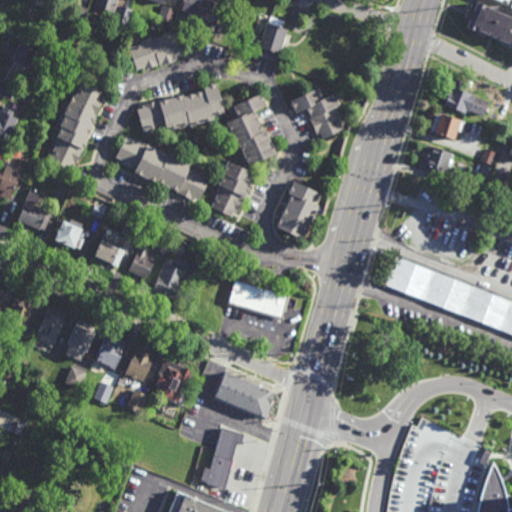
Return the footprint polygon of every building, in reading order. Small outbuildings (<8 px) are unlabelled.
[(48,0),(46,8),(35,5),(36,0),(48,0)] [(118,0),(114,12),(94,5),(95,0),(118,0)] [(212,0),(216,1),(213,10),(207,8),(204,16),(191,12),(190,14),(187,13),(188,11),(181,8),(183,0),(212,0)] [(511,15),(511,45),(466,27),(469,19),(465,17),(469,7),(473,9),(477,1),(511,15)] [(84,21),(83,20),(81,25),(74,22),(75,18),(69,16),(72,3),(88,8),(84,21)] [(172,23),(158,18),(163,4),(177,8),(172,23)] [(128,20),(120,18),(124,6),(132,9),(128,20)] [(281,27),(285,28),(283,34),(288,36),(284,49),(279,48),(278,52),(249,43),(257,20),(264,22),(266,23),(269,15),(283,20),(281,27)] [(211,37),(203,34),(207,22),(215,25),(211,37)] [(177,56),(178,60),(161,66),(160,64),(143,70),(142,67),(137,69),(129,48),(142,42),(142,40),(151,37),(152,39),(159,36),(159,38),(174,32),(182,54),(177,56)] [(11,57),(1,53),(6,43),(15,48),(11,57)] [(111,67),(103,65),(105,55),(113,57),(111,67)] [(475,95),(475,96),(488,101),(486,107),(489,109),(488,111),(485,110),(483,116),(467,110),(465,113),(444,105),(447,98),(444,96),(446,90),(449,91),(454,79),(465,83),(462,89),(475,95)] [(100,98),(102,99),(95,115),(96,115),(92,126),(94,127),(84,149),(83,149),(75,165),(72,164),(70,169),(49,159),(56,145),(54,144),(62,126),(60,125),(65,115),(64,114),(69,102),(70,102),(73,95),(75,96),(82,82),(103,92),(100,98)] [(226,112),(215,114),(216,118),(191,125),(191,123),(168,130),(167,127),(158,129),(158,127),(143,131),(138,110),(143,108),(142,104),(160,100),(160,101),(185,94),(185,96),(207,90),(206,86),(218,83),(226,112)] [(321,98),(331,93),(337,106),(335,107),(339,115),(337,116),(343,129),(322,139),(320,133),(316,135),(308,118),(310,118),(305,107),(295,112),(289,101),(316,88),(321,98)] [(25,107),(14,103),(19,91),(30,96),(25,107)] [(261,131),(263,130),(274,153),(247,166),(237,144),(238,144),(227,122),(239,117),(233,105),(258,93),(264,105),(252,111),(261,131)] [(14,112),(12,116),(18,118),(8,142),(0,139),(0,111),(1,111),(3,107),(14,112)] [(460,132),(457,131),(455,139),(435,133),(435,132),(430,131),(435,112),(463,120),(460,132)] [(500,130),(492,127),(495,119),(503,122),(500,130)] [(139,143),(141,141),(169,155),(170,153),(192,165),(191,167),(197,170),(196,173),(210,179),(200,200),(195,197),(194,200),(178,192),(178,191),(159,181),(157,183),(135,172),(136,170),(120,162),(122,160),(116,157),(126,136),(139,143)] [(452,163),(449,162),(444,177),(426,171),(427,168),(424,167),(430,146),(452,153),(450,158),(453,159),(452,163)] [(491,165),(495,153),(484,149),(479,161),(491,165)] [(10,200),(0,195),(0,172),(5,160),(23,168),(10,200)] [(237,212),(236,211),(233,217),(212,207),(218,194),(216,193),(225,174),(224,174),(229,162),(253,173),(247,185),(249,186),(237,212)] [(301,240),(275,227),(290,196),(286,194),(292,181),(319,194),(314,205),(317,206),(301,240)] [(45,230),(40,228),(39,230),(31,227),(30,229),(24,227),(25,224),(17,221),(30,188),(40,192),(35,207),(47,212),(47,213),(50,215),(45,230)] [(102,218),(91,214),(95,203),(106,208),(102,218)] [(83,225),(81,229),(82,229),(79,237),(84,239),(80,249),(75,247),(74,249),(62,244),(61,245),(55,243),(56,241),(54,241),(62,221),(69,224),(70,219),(83,225)] [(138,240),(122,233),(128,219),(144,226),(138,240)] [(116,242),(116,244),(118,245),(117,247),(125,251),(118,267),(94,256),(100,241),(101,242),(104,236),(116,242)] [(166,255),(154,249),(160,238),(172,243),(166,255)] [(181,257),(170,252),(175,240),(187,246),(181,257)] [(151,250),(148,254),(153,257),(151,260),(155,262),(146,279),(129,270),(137,254),(137,253),(141,245),(151,250)] [(511,302),(395,258),(385,287),(511,335),(511,302)] [(173,267),(179,270),(182,263),(190,267),(179,293),(180,294),(179,296),(178,295),(175,301),(153,292),(164,264),(166,265),(168,259),(175,262),(173,267)] [(287,297),(281,318),(231,303),(237,282),(287,297)] [(0,313),(9,293),(0,289),(0,313)] [(37,304),(24,335),(4,326),(15,298),(22,301),(24,298),(37,304)] [(53,347),(43,343),(40,350),(32,346),(48,308),(66,315),(53,347)] [(95,328),(93,333),(96,334),(87,354),(85,352),(83,357),(72,352),(74,348),(67,345),(76,325),(77,326),(79,321),(95,328)] [(123,340),(121,344),(126,346),(116,371),(94,362),(104,338),(109,340),(111,335),(123,340)] [(18,368),(4,363),(11,347),(24,353),(18,368)] [(155,354),(152,360),(153,361),(144,383),(130,378),(128,382),(123,380),(135,352),(136,353),(138,347),(155,354)] [(188,393),(186,392),(182,401),(165,394),(165,393),(159,390),(161,385),(157,384),(160,377),(159,376),(165,360),(186,369),(185,369),(193,373),(190,382),(192,383),(188,393)] [(80,390),(65,384),(72,367),(87,374),(80,390)] [(264,421),(212,398),(223,373),(272,395),(264,421)] [(114,394),(103,390),(107,379),(118,383),(114,394)] [(93,399),(107,404),(112,386),(98,382),(93,399)] [(141,408),(129,402),(135,391),(146,396),(141,408)] [(69,422),(62,420),(65,413),(71,415),(69,422)] [(8,445),(0,441),(0,438),(5,426),(14,430),(8,445)] [(239,441),(235,440),(230,457),(231,457),(223,487),(200,480),(204,466),(208,467),(220,426),(242,432),(239,441)] [(511,511),(511,486),(508,485),(498,511),(493,511),(493,505),(489,492),(477,476),(472,474),(476,459),(412,435),(410,441),(406,440),(404,460),(402,481),(401,511),(511,511)] [(172,511),(180,492),(227,511),(172,511)] [(29,511),(0,511),(0,509),(4,511),(4,510),(8,511),(13,499),(31,506),(29,511)]
